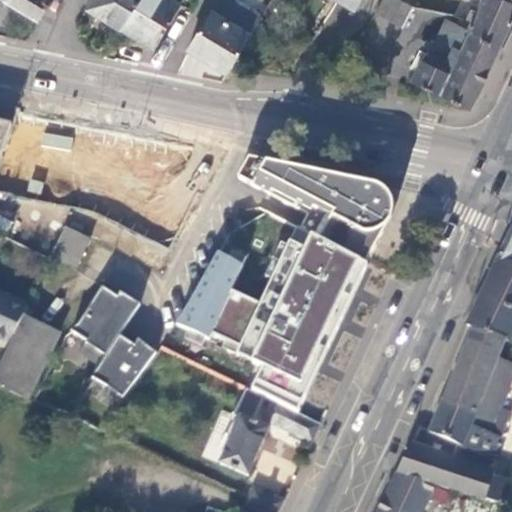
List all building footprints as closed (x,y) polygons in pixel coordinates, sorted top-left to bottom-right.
[(5,0),(5,1),(40,22),(52,0),(5,0)] [(93,0),(88,9),(122,29),(139,0),(93,0)] [(175,0),(139,0),(122,29),(155,48),(181,3),(175,0)] [(189,48),(190,50),(228,73),(261,17),(233,0),(222,17),(215,13),(213,11),(189,48)] [(232,0),(223,0),(215,13),(222,17),(233,0),(232,0)] [(338,0),(354,10),(360,0),(338,0)] [(414,7),(400,0),(382,0),(376,13),(402,27),(414,7)] [(479,6),(511,21),(511,0),(481,0),(481,1),(479,6)] [(450,24),(500,48),(511,22),(511,21),(479,6),(475,12),(472,10),(466,22),(461,20),(459,25),(451,22),(450,24)] [(471,110),(500,48),(450,24),(442,42),(431,62),(424,59),(412,82),(471,110)] [(9,128),(0,156),(0,192),(88,210),(167,250),(223,153),(12,116),(9,128)] [(0,156),(9,128),(0,125),(0,156)] [(300,234),(367,266),(378,247),(378,230),(384,224),(386,219),(388,213),(387,206),(384,200),(377,193),(337,184),(338,181),(269,167),(268,173),(264,172),(260,180),(257,178),(252,188),(308,219),(300,234)] [(91,241),(66,230),(52,257),(78,269),(91,241)] [(299,416),(373,268),(367,266),(300,234),(273,290),(211,260),(167,353),(271,403),(299,416)] [(511,235),(465,328),(471,331),(427,434),(486,457),(506,412),(497,408),(507,382),(511,366),(495,359),(503,341),(511,345),(511,235)] [(120,336),(139,305),(121,294),(118,298),(102,288),(73,332),(87,340),(86,341),(107,355),(120,336)] [(0,349),(5,353),(26,310),(0,297),(0,349)] [(0,362),(0,387),(28,400),(59,336),(29,321),(32,314),(26,310),(5,353),(0,362)] [(126,398),(156,351),(145,344),(139,340),(135,345),(120,336),(107,355),(93,377),(126,398)] [(312,444),(320,426),(299,416),(271,403),(262,420),(312,444)] [(213,460),(251,476),(271,430),(241,417),(230,444),(222,441),(213,460)] [(427,434),(407,449),(479,473),(486,457),(427,434)] [(511,483),(479,473),(407,449),(377,511),(419,511),(430,489),(510,510),(511,500),(511,483)] [(260,511),(279,511),(284,502),(253,487),(247,497),(244,505),(260,511)]
